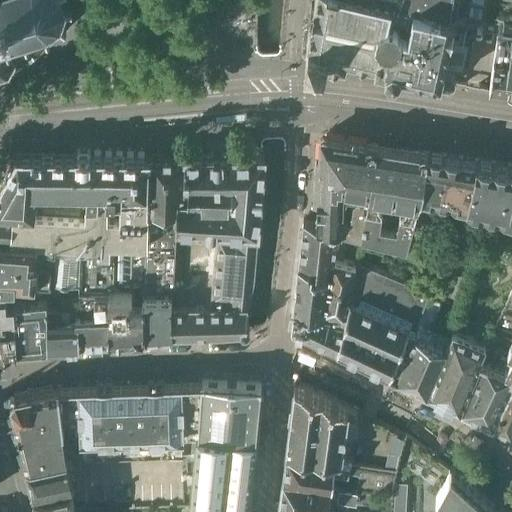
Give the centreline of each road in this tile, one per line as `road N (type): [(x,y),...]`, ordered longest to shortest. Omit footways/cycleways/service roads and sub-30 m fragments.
road 1 (unclassified): [(284,339),(256,356),(0,372)]
road 2 (residential): [(284,339),(511,451)]
road 3 (unclassified): [(284,339),(277,319),(296,92)]
road 4 (residential): [(2,117),(236,95)]
road 5 (residential): [(296,92),(511,122)]
road 6 (residential): [(262,511),(280,376)]
